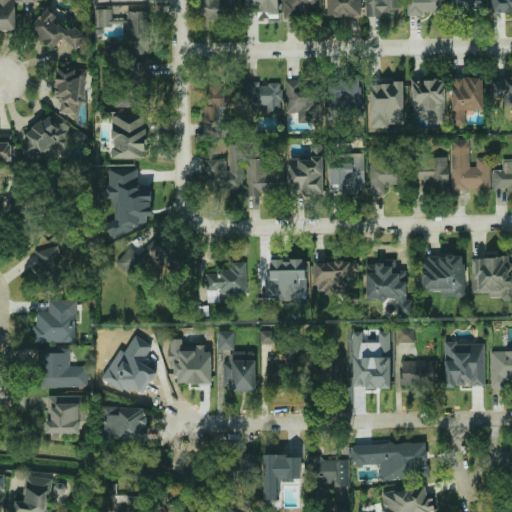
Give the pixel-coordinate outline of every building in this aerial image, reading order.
[(0,0),(0,30),(15,30),(15,2),(36,2),(35,0),(0,0)] [(200,0),(200,19),(236,19),(236,0),(200,0)] [(257,18),(278,17),(277,0),(244,0),(245,11),(257,11),(257,18)] [(284,0),(284,18),(299,17),(299,12),(322,11),(321,0),(284,0)] [(326,0),(327,16),(361,16),(360,0),(326,0)] [(400,0),(366,0),(366,16),(382,16),(382,12),(394,12),(394,8),(400,8),(400,0)] [(407,0),(407,14),(444,14),(444,0),(407,0)] [(451,0),(452,15),(466,14),(466,9),(482,9),(481,0),(451,0)] [(511,11),(511,0),(489,0),(489,11),(511,11)] [(87,37),(73,24),(69,29),(47,8),(28,28),(51,50),(63,37),(75,49),(87,37)] [(147,10),(127,11),(127,17),(112,18),(111,8),(95,9),(95,25),(123,25),(123,38),(106,38),(107,68),(128,68),(128,76),(148,76),(147,10)] [(87,69),(57,66),(54,95),(62,96),(60,112),(76,113),(77,102),(84,103),(87,69)] [(482,77),(451,78),(452,125),(465,125),(465,110),(483,109),(482,77)] [(493,97),(507,97),(507,106),(511,106),(511,78),(493,78),(493,97)] [(411,80),(412,119),(445,118),(444,79),(411,80)] [(329,119),(364,118),(362,80),(327,81),(329,119)] [(297,122),(321,122),(320,81),(285,82),(286,113),(297,112),(297,122)] [(281,110),(281,83),(244,82),(244,98),(252,98),(252,110),(281,110)] [(404,125),(403,82),(369,83),(370,126),(404,125)] [(237,107),(237,86),(220,86),(220,83),(208,83),(208,106),(203,106),(203,122),(219,122),(219,107),(237,107)] [(56,111),(25,131),(30,140),(20,146),(30,161),(71,135),(56,111)] [(112,157),(145,157),(145,115),(112,115),(112,157)] [(490,190),(489,157),(476,158),(476,166),(469,166),(469,139),(451,139),(452,190),(490,190)] [(0,160),(11,161),(11,142),(0,142),(0,160)] [(228,158),(205,159),(205,176),(213,176),(213,190),(242,190),(242,144),(228,144),(228,158)] [(385,184),(406,185),(406,153),(394,153),(394,156),(370,156),(370,193),(384,193),(385,184)] [(322,157),(288,158),(289,194),(323,193),(322,157)] [(447,157),(410,158),(411,182),(428,181),(428,189),(448,189),(447,157)] [(267,158),(246,159),(247,194),(283,193),(282,162),(267,162),(267,158)] [(493,189),(511,189),(511,159),(502,159),(503,169),(493,170),(493,189)] [(104,170),(107,198),(113,197),(115,220),(107,221),(109,235),(134,233),(133,224),(152,222),(148,188),(139,189),(137,167),(104,170)] [(186,258),(159,233),(139,255),(130,247),(116,262),(131,275),(146,258),(160,270),(165,264),(174,272),(186,258)] [(44,279),(65,274),(58,245),(37,250),(44,279)] [(422,290),(439,290),(439,296),(464,296),(464,256),(422,256),(422,290)] [(473,257),(473,292),(490,292),(490,296),(503,296),(503,300),(511,300),(511,275),(509,275),(509,257),(473,257)] [(268,259),(269,300),(297,299),(297,292),(305,292),(305,258),(268,259)] [(206,271),(207,302),(220,302),(220,293),(247,293),(246,261),(230,262),(231,270),(206,271)] [(313,261),(313,284),(320,284),(320,293),(345,293),(345,287),(356,287),(356,261),(313,261)] [(366,261),(366,300),(397,299),(398,314),(412,314),(412,299),(406,299),(406,269),(396,269),(396,261),(366,261)] [(76,299),(49,299),(49,311),(35,311),(35,342),(76,342),(76,299)] [(234,331),(217,330),(217,349),(234,350),(234,331)] [(275,330),(260,330),(260,344),(275,343),(275,330)] [(390,388),(390,356),(382,356),(382,350),(390,350),(389,331),(378,331),(379,342),(362,342),(362,331),(352,332),(353,386),(364,386),(364,389),(390,388)] [(211,383),(211,351),(204,351),(204,345),(182,344),(182,339),(171,339),(170,383),(211,383)] [(444,342),(445,386),(485,386),(485,342),(444,342)] [(262,384),(286,383),(286,375),(298,374),(297,347),(285,348),(286,363),(277,364),(277,356),(262,356),(262,384)] [(70,349),(38,350),(39,387),(88,386),(87,365),(70,365),(70,349)] [(490,386),(510,387),(510,383),(511,383),(511,351),(491,351),(490,386)] [(255,391),(255,352),(225,352),(225,386),(233,386),(233,391),(255,391)] [(341,383),(342,353),(322,353),(321,382),(341,383)] [(437,360),(401,360),(401,386),(437,385),(437,360)] [(80,432),(79,421),(86,421),(85,395),(48,395),(49,420),(45,420),(45,433),(80,432)] [(105,438),(146,439),(147,407),(106,406),(105,438)] [(353,445),(355,465),(380,464),(380,480),(429,477),(427,441),(353,445)] [(257,455),(227,454),(227,481),(240,482),(240,492),(256,493),(257,455)] [(300,455),(263,455),(263,499),(278,499),(277,481),(301,480),(300,455)] [(349,485),(348,457),(306,458),(307,499),(321,499),(320,485),(349,485)] [(52,478),(27,475),(23,501),(13,499),(11,511),(72,511),(71,509),(63,511),(48,511),(46,506),(47,501),(49,500),(52,478)] [(116,483),(104,482),(103,511),(139,511),(139,496),(116,495),(116,483)] [(383,511),(433,511),(428,485),(380,494),(383,511)]
